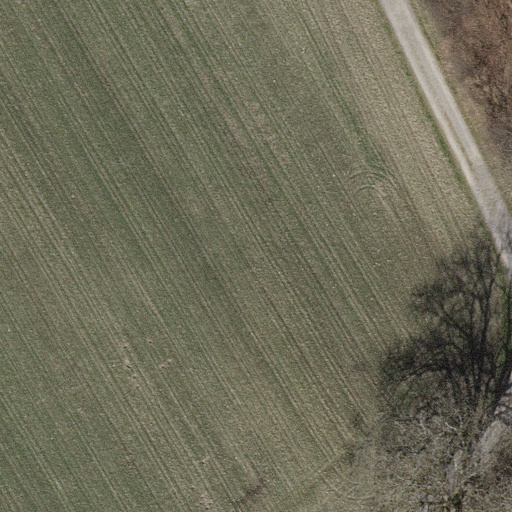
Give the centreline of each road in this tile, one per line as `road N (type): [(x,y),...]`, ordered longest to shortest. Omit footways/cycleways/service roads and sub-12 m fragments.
road 1 (track): [(511,237),(401,0)]
road 2 (track): [(403,511),(511,403)]
